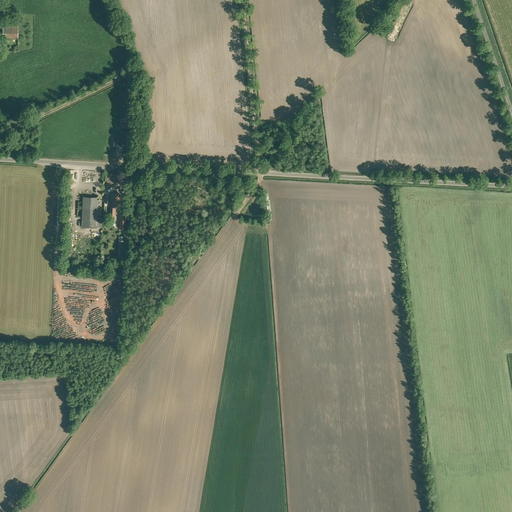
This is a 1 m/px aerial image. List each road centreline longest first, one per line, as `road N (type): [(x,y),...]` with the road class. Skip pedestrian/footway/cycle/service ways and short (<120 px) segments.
road 1 (unclassified): [(511,187),(0,160)]
road 2 (track): [(107,0),(131,73),(0,135)]
road 3 (track): [(242,0),(260,173)]
